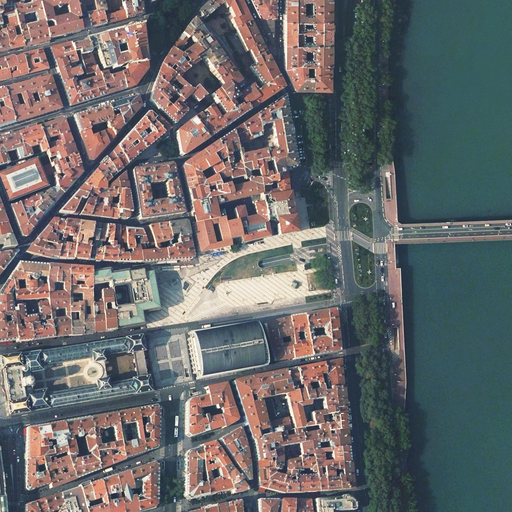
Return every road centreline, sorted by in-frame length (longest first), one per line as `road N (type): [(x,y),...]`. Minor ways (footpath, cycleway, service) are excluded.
road 1 (primary): [(394,511),(378,353),(371,20)]
road 2 (primary): [(398,511),(386,342)]
road 3 (primary): [(377,167),(371,20)]
road 4 (residential): [(44,46),(144,20),(155,61)]
road 5 (primary): [(352,352),(366,492)]
road 6 (primary): [(511,225),(380,231)]
road 7 (residential): [(227,378),(352,352)]
